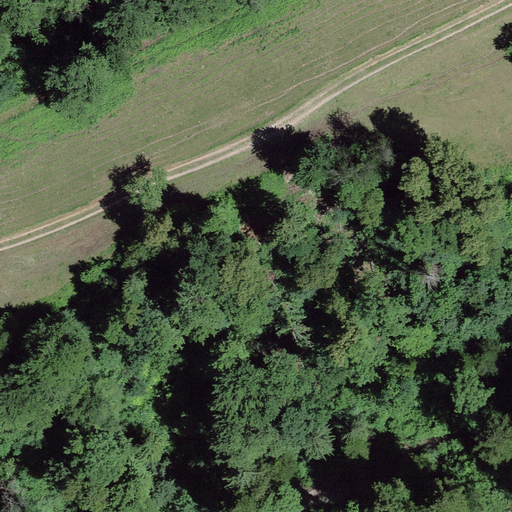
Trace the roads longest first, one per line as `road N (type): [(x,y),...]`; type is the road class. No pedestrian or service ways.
road 1 (track): [(0,249),(511,3)]
road 2 (track): [(0,114),(226,0)]
